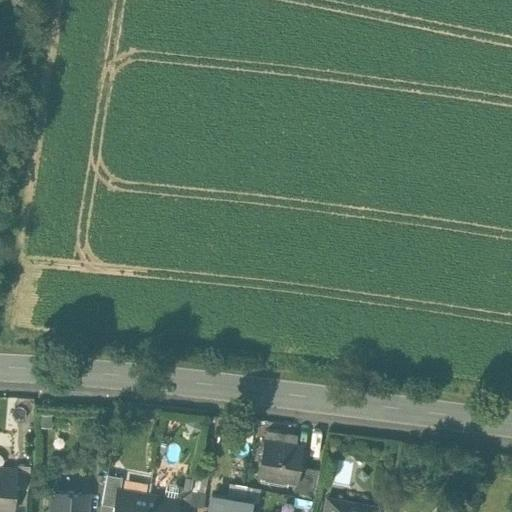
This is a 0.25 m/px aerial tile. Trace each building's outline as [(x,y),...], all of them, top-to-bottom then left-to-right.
[(287,432),(267,428),(265,439),(258,473),(295,479),(298,465),(301,445),(285,442),(287,432)] [(29,465),(17,464),(16,467),(18,468),(16,487),(28,488),(29,465)] [(319,469),(298,465),(295,479),(293,491),(315,494),(319,469)] [(16,467),(0,466),(0,508),(14,510),(16,487),(18,468),(16,467)] [(122,476),(106,473),(101,503),(114,505),(117,489),(119,489),(122,476)] [(187,511),(192,489),(178,486),(175,499),(178,500),(176,511),(187,511)] [(85,511),(87,492),(53,489),(51,511),(85,511)] [(119,489),(117,489),(114,505),(112,511),(144,511),(147,494),(119,489)] [(175,499),(147,494),(144,511),(176,511),(178,500),(175,499)] [(248,511),(250,500),(211,494),(207,511),(248,511)] [(376,511),(377,506),(327,497),(324,511),(376,511)]
